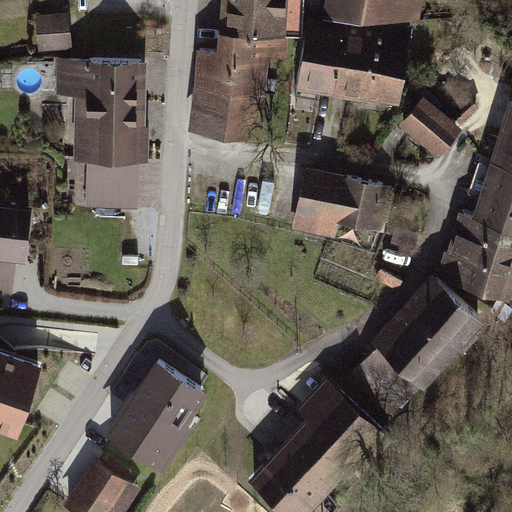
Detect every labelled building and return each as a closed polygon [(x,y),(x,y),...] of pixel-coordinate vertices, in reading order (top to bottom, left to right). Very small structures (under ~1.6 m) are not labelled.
[(227,0),(226,18),(299,22),(300,0),(227,0)] [(339,0),(337,15),(414,18),(417,0),(339,0)] [(69,15),(39,18),(42,48),(72,44),(69,15)] [(378,36),(347,31),(337,86),(399,95),(412,26),(396,24),(395,31),(380,28),(378,36)] [(321,83),(337,86),(347,31),(347,28),(330,25),(329,29),(309,26),(292,108),(317,111),(321,83)] [(202,47),(198,83),(202,84),(262,91),(278,93),(278,79),(264,78),(265,53),(280,54),(281,33),(227,29),(225,50),(202,47)] [(88,155),(90,155),(140,157),(142,60),(65,58),(64,92),(89,92),(88,155)] [(426,84),(418,78),(407,92),(416,98),(426,84)] [(262,91),(202,84),(197,127),(257,134),(262,91)] [(477,105),(459,89),(444,106),(462,122),(477,105)] [(458,126),(423,97),(405,119),(440,148),(458,126)] [(491,157),(498,159),(511,164),(511,115),(503,144),(496,142),(491,157)] [(139,202),(140,157),(90,155),(89,201),(139,202)] [(485,196),(479,214),(511,225),(511,164),(498,159),(496,166),(480,162),(471,192),(485,196)] [(311,170),(299,228),(335,235),(339,218),(375,226),(384,182),(349,175),(348,178),(311,170)] [(0,272),(3,272),(5,252),(25,254),(30,207),(0,204),(0,272)] [(511,225),(479,214),(464,210),(445,275),(505,293),(511,268),(511,225)] [(411,246),(415,232),(396,228),(392,242),(411,246)] [(402,279),(382,270),(379,278),(399,287),(402,279)] [(439,277),(353,373),(379,396),(390,384),(404,397),(452,343),(464,353),(481,334),(469,324),(479,313),(439,277)] [(39,365),(0,351),(0,422),(17,428),(39,365)] [(161,359),(113,432),(164,466),(179,443),(170,437),(203,387),(161,359)] [(340,387),(256,479),(291,511),(294,511),(351,451),(363,462),(390,433),(340,387)] [(99,460),(70,504),(83,511),(104,511),(127,478),(99,460)]
